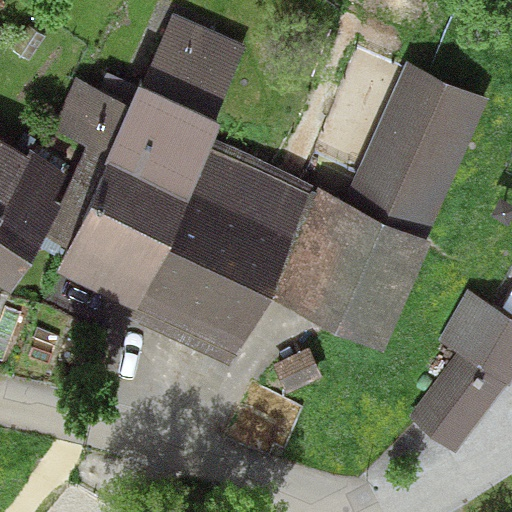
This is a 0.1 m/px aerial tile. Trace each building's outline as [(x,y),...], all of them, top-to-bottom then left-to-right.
[(180,12),(153,74),(223,104),(250,42),(180,12)] [(268,296),(387,346),(493,94),(408,58),(351,193),(317,179),(268,296)] [(133,98),(78,74),(54,127),(111,152),(63,261),(142,297),(134,314),(237,359),(317,179),(221,137),(233,110),(223,104),(153,74),(145,71),(133,98)] [(0,214),(35,147),(0,129),(0,214)] [(83,169),(35,147),(0,214),(0,271),(21,283),(83,169)] [(511,378),(511,316),(466,291),(437,342),(456,353),(510,383),(511,378)] [(510,383),(456,353),(409,416),(457,452),(510,383)]
